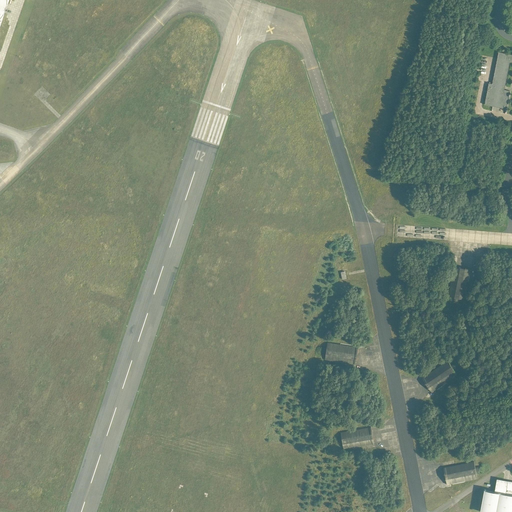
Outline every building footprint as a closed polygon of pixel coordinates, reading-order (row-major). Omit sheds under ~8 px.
[(511,54),(499,52),(492,83),(489,83),(484,104),(506,109),(510,91),(504,90),(510,62),(511,62),(511,54)] [(453,297),(452,300),(460,302),(460,298),(465,299),(471,269),(454,266),(448,296),(453,297)] [(327,347),(323,346),(322,354),(326,354),(325,359),(355,364),(358,347),(327,342),(327,347)] [(448,360),(422,378),(432,392),(458,375),(455,371),(458,369),(453,363),(451,365),(448,360)] [(338,438),(340,445),(343,444),(344,449),(374,444),(371,427),(341,432),(342,437),(338,438)] [(474,461),(444,467),(447,484),(477,479),(476,474),(480,473),(478,466),(475,466),(474,461)] [(511,511),(511,481),(497,478),(494,492),(485,491),(481,511),(511,511)]
